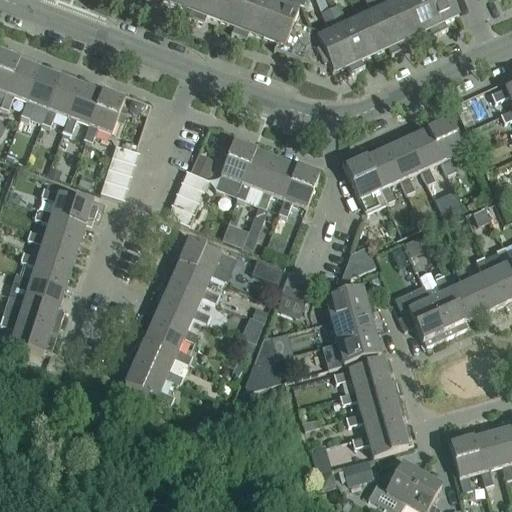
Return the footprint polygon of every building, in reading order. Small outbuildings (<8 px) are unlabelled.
[(153,8),(155,0),(147,0),(145,5),(153,8)] [(177,9),(180,0),(155,0),(153,8),(161,11),(164,4),(177,9)] [(195,25),(204,0),(180,0),(177,9),(190,14),(188,22),(195,25)] [(219,25),(229,0),(204,0),(195,25),(203,28),(206,20),(219,25)] [(238,41),(253,0),(229,0),(219,25),(233,31),(230,38),(238,41)] [(262,42),(276,7),(263,1),(263,0),(253,0),(238,41),(246,44),(249,37),(262,42)] [(294,0),(294,1),(292,5),(303,9),(306,0),(294,0)] [(323,0),(315,3),(319,15),(328,12),(323,0)] [(398,55),(372,0),(363,0),(371,18),(359,24),(374,58),(387,52),(390,59),(398,55)] [(416,39),(400,4),(386,10),(381,0),(372,0),(398,55),(405,52),(402,45),(416,39)] [(440,36),(423,0),(410,0),(400,4),(416,39),(429,33),(432,40),(440,36)] [(449,0),(423,0),(440,36),(447,33),(444,26),(458,20),(449,0)] [(273,54),(282,57),(332,76),(317,43),(313,35),(293,28),(298,15),(276,7),(262,42),(276,47),(273,54)] [(374,58),(359,24),(345,30),(336,10),(329,13),(357,75),(364,71),(361,63),(374,58)] [(357,75),(329,13),(321,17),(329,37),(317,43),(332,76),(333,77),(346,71),(349,78),(357,75)] [(6,98),(18,65),(9,62),(12,56),(0,51),(0,95),(4,98),(6,98)] [(27,106),(39,73),(18,65),(6,98),(4,98),(0,108),(0,112),(7,115),(13,101),(25,106),(27,106)] [(25,106),(20,120),(28,123),(28,124),(40,129),(41,128),(46,114),(48,114),(60,81),(39,73),(27,106),(25,106)] [(69,122),(81,89),(60,81),(48,114),(46,114),(41,128),(49,131),(55,117),(67,122),(69,122)] [(505,93),(490,99),(494,108),(508,101),(511,109),(511,88),(504,92),(505,93)] [(102,97),(100,97),(81,89),(69,122),(67,122),(62,136),(70,139),(76,125),(88,130),(90,130),(102,97)] [(114,102),(116,95),(103,90),(100,97),(102,97),(90,130),(88,130),(83,144),(91,147),(97,133),(111,138),(123,105),(114,102)] [(511,113),(500,120),(503,128),(511,124),(511,113)] [(447,125),(446,126),(438,129),(435,123),(422,129),(425,136),(427,135),(441,166),(440,167),(446,182),(455,178),(448,163),(462,157),(447,125)] [(427,135),(425,136),(406,144),(421,176),(420,176),(426,191),(434,187),(428,173),(440,167),(441,166),(427,135)] [(242,189),(255,156),(246,152),(248,146),(234,141),(220,179),(220,180),(214,195),(236,203),(241,189),(242,189)] [(421,176),(406,144),(386,154),(401,185),(399,186),(406,200),(414,197),(407,182),(420,176),(421,176)] [(139,158),(136,157),(115,150),(111,163),(135,170),(139,158)] [(401,185),(386,154),(366,163),(380,194),(379,195),(386,209),(394,206),(387,191),(399,186),(401,185)] [(263,196),(276,164),(255,156),(242,189),(241,189),(236,203),(244,206),(250,191),(262,196),(263,196)] [(198,158),(189,177),(205,184),(213,165),(198,158)] [(380,194),(366,163),(356,167),(354,161),(341,167),(365,219),(386,209),(379,195),(380,194)] [(135,170),(111,163),(107,175),(131,182),(135,170)] [(296,172),(295,171),(276,164),(263,196),(262,196),(256,211),(265,214),(271,199),(283,204),(284,204),(296,172)] [(311,170),(299,165),(298,165),(295,171),(296,172),(284,204),(283,204),(277,218),(285,222),(291,207),(305,213),(318,180),(308,176),(311,170)] [(51,171),(48,178),(58,183),(61,175),(51,171)] [(131,182),(107,175),(104,186),(127,194),(131,182)] [(205,184),(189,177),(186,175),(180,188),(203,198),(208,185),(205,184)] [(81,179),(78,189),(88,193),(93,183),(81,179)] [(123,206),(127,194),(104,186),(100,198),(123,206)] [(198,209),(203,198),(180,188),(175,199),(198,209)] [(55,206),(51,219),(50,220),(84,231),(87,222),(93,224),(98,210),(43,193),(40,201),(55,206)] [(198,209),(175,199),(170,210),(193,220),(198,209)] [(193,220),(170,210),(165,221),(188,231),(193,220)] [(77,252),(84,231),(50,220),(51,219),(36,214),(33,223),(48,227),(44,240),(44,242),(77,252)] [(70,274),(77,252),(44,242),(44,240),(29,236),(27,244),(42,249),(38,262),(37,263),(70,274)] [(182,244),(172,265),(178,268),(179,267),(211,281),(210,282),(225,288),(234,266),(188,246),(182,244)] [(511,272),(509,267),(510,267),(504,252),(503,252),(496,256),(502,270),(490,276),(489,276),(504,308),(511,304),(511,272)] [(64,295),(70,274),(37,263),(38,262),(22,257),(20,266),(35,271),(31,283),(30,284),(64,295)] [(489,276),(490,276),(483,262),(475,265),(482,280),(470,285),(469,286),(483,318),(504,308),(489,276)] [(205,294),(210,282),(211,281),(179,267),(178,268),(170,287),(201,301),(201,302),(216,309),(219,300),(205,294)] [(469,286),(470,285),(463,271),(455,275),(461,289),(449,295),(448,295),(463,327),(464,326),(483,318),(469,286)] [(293,303),(301,282),(288,277),(280,298),(293,303)] [(13,287),(9,300),(24,305),(24,306),(57,316),(57,315),(64,295),(30,284),(31,283),(16,278),(15,279),(13,287)] [(429,304),(428,305),(443,336),(444,336),(447,342),(454,338),(466,333),(467,332),(464,326),(463,327),(448,295),(449,295),(443,280),(442,280),(435,284),(441,299),(429,304)] [(314,287),(301,282),(293,303),(306,308),(314,287)] [(201,301),(170,287),(161,308),(192,322),(192,323),(206,329),(207,329),(214,332),(217,325),(210,322),(210,321),(196,314),(201,302),(201,301)] [(423,291),(394,305),(401,319),(407,315),(422,346),(425,352),(433,348),(445,342),(447,342),(444,336),(443,336),(428,305),(429,304),(423,291)] [(324,303),(330,326),(367,317),(365,306),(369,299),(362,295),(361,293),(324,303)] [(9,300),(6,309),(21,313),(17,326),(17,327),(50,338),(50,336),(57,338),(63,317),(57,315),(57,316),(24,306),(24,305),(9,300)] [(187,335),(192,323),(192,322),(161,308),(152,328),(183,342),(183,343),(197,349),(201,341),(187,335)] [(255,311),(251,323),(263,328),(267,316),(255,311)] [(368,317),(367,317),(330,326),(336,348),(373,337),(371,328),(375,321),(368,317)] [(46,350),(52,352),(57,338),(50,336),(50,338),(17,327),(17,326),(2,321),(0,326),(0,330),(14,335),(10,349),(43,360),(46,350)] [(183,342),(152,328),(142,348),(174,363),(188,370),(192,362),(178,355),(183,343),(183,342)] [(245,335),(242,344),(255,349),(259,340),(245,335)] [(373,337),(336,348),(321,352),(326,374),(379,360),(377,350),(381,343),(374,339),(373,337)] [(270,342),(263,344),(252,370),(276,364),(270,342)] [(240,344),(235,357),(250,363),(254,350),(240,344)] [(168,376),(174,363),(142,348),(139,357),(133,354),(127,368),(133,370),(133,369),(165,383),(165,384),(179,390),(183,382),(168,376)] [(348,375),(333,379),(335,388),(350,384),(354,397),(354,398),(388,388),(388,387),(385,379),(392,377),(388,364),(348,375)] [(159,396),(165,384),(165,383),(133,369),(133,370),(130,378),(124,375),(118,388),(170,411),(174,403),(159,396)] [(247,384),(249,393),(262,390),(259,381),(247,384)] [(400,407),(394,387),(394,385),(388,387),(388,388),(354,398),(354,397),(339,401),(341,410),(356,405),(360,418),(360,419),(394,410),(394,408),(400,407)] [(404,421),(400,408),(400,407),(394,408),(394,410),(360,419),(360,418),(345,423),(347,431),(363,427),(366,440),(367,441),(400,432),(400,430),(397,422),(404,421)] [(410,442),(406,430),(406,428),(400,430),(400,432),(367,441),(366,440),(351,444),(353,453),(369,449),(373,463),(406,454),(404,444),(410,442)] [(511,432),(493,437),(503,471),(502,471),(506,487),(511,484),(511,474),(510,469),(511,468),(511,432)] [(503,471),(493,437),(472,444),(481,477),(480,477),(484,493),(493,490),(489,475),(502,471),(503,471)] [(481,477),(472,444),(463,446),(461,440),(447,444),(452,463),(458,484),(463,499),(472,496),(467,481),(480,477),(481,477)] [(367,465),(341,472),(347,492),(373,484),(367,465)] [(368,503),(367,505),(380,511),(402,511),(404,509),(421,479),(402,468),(392,487),(381,480),(368,503)] [(436,511),(430,508),(441,490),(421,479),(404,509),(409,511),(436,511)]
